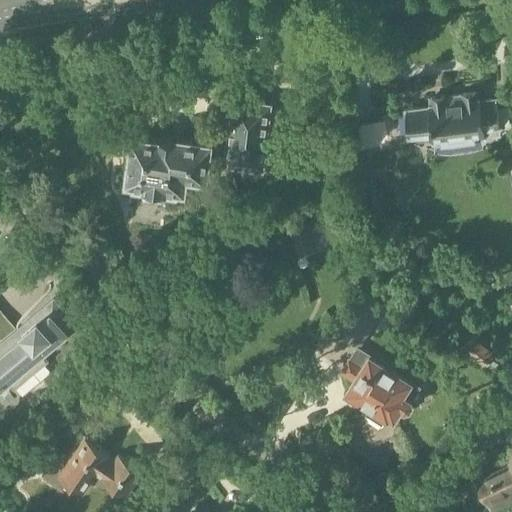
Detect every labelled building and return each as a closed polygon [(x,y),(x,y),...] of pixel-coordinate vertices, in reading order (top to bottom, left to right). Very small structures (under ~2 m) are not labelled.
[(436,142),(483,137),(501,134),(500,125),(510,124),(510,119),(508,119),(507,110),(509,110),(508,106),(498,107),(497,97),(479,99),(478,91),(429,97),(430,106),(405,108),(409,139),(432,136),(433,141),(436,141),(436,142)] [(233,99),(227,153),(235,154),(234,164),(263,167),(270,103),(252,101),(246,94),(244,94),(237,99),(233,99)] [(167,195),(168,189),(177,190),(180,187),(184,187),(186,172),(207,174),(211,140),(179,136),(178,139),(133,134),(132,138),(129,138),(124,140),(123,151),(128,155),(130,155),(127,180),(131,180),(133,184),(142,185),(141,193),(144,199),(163,201),(167,195)] [(292,239),(298,254),(313,247),(307,233),(292,239)] [(371,328),(379,317),(390,324),(397,312),(366,292),(351,315),(371,328)] [(57,321),(66,314),(53,299),(0,342),(0,385),(8,379),(15,386),(47,360),(41,352),(65,331),(57,321)] [(496,354),(472,337),(461,352),(485,369),(496,354)] [(420,386),(411,381),(412,380),(369,353),(368,354),(357,348),(351,358),(350,357),(342,370),(353,378),(345,391),(370,406),(366,413),(382,423),(386,417),(387,418),(389,415),(394,418),(401,407),(404,409),(409,408),(412,404),(411,399),(420,386)] [(486,372),(472,361),(465,371),(480,381),(486,372)] [(126,496),(143,470),(118,453),(114,460),(108,456),(110,454),(85,437),(58,476),(84,494),(96,476),(126,496)] [(511,452),(509,463),(476,479),(492,511),(511,501),(511,491),(510,487),(511,486),(511,452)]
